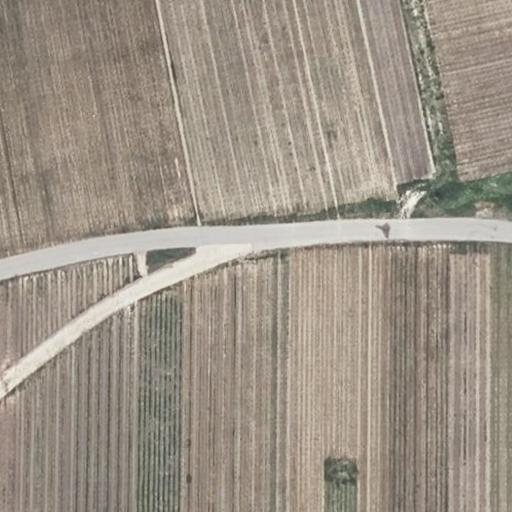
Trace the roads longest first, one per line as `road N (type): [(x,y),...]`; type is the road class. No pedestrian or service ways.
road 1 (unclassified): [(226,234),(511,225)]
road 2 (unclassified): [(226,234),(62,335),(0,389)]
road 3 (unclassified): [(0,266),(226,234)]
